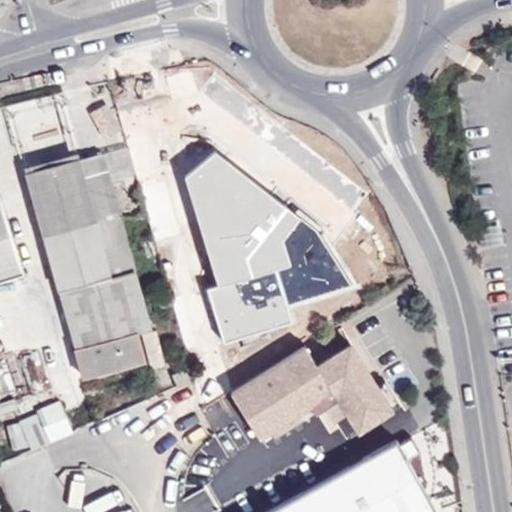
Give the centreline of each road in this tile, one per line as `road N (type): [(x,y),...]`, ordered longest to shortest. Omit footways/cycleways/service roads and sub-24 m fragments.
road 1 (tertiary): [(493,511),(450,266),(431,225)]
road 2 (secondary): [(0,72),(170,27),(202,27),(260,51)]
road 3 (secondary): [(179,0),(0,49)]
road 4 (tertiary): [(331,93),(431,225)]
road 5 (tertiary): [(431,225),(396,122),(399,69)]
